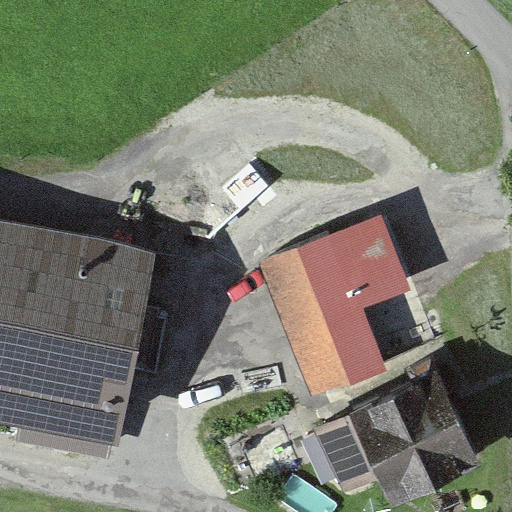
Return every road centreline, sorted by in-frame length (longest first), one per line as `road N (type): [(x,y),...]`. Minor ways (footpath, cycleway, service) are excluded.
road 1 (unknown): [(170,211),(155,497)]
road 2 (unclassified): [(208,511),(0,455)]
